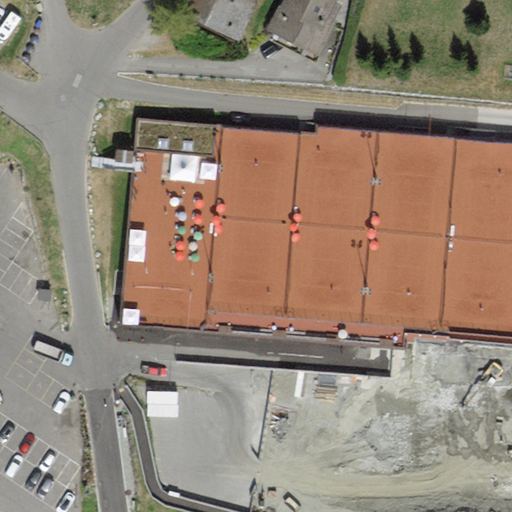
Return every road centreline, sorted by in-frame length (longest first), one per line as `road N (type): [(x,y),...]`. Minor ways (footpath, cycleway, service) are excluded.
road 1 (residential): [(112,511),(75,243),(72,94)]
road 2 (residential): [(72,94),(150,0)]
